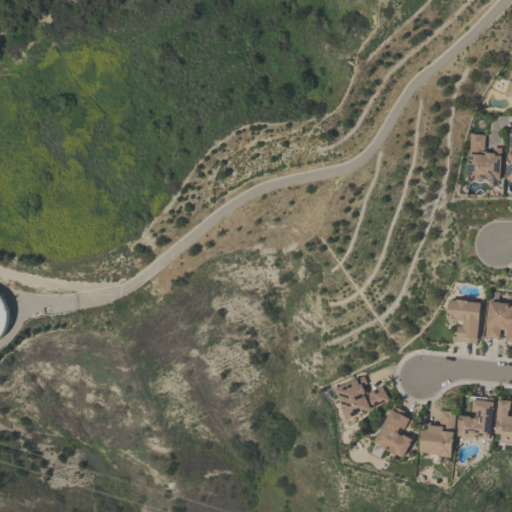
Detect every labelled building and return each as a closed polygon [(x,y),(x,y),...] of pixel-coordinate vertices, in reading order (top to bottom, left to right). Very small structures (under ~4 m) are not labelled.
[(511,96),(503,94),(507,82),(506,82),(510,69),(510,70),(511,65),(511,96)] [(499,179),(491,178),(491,180),(480,179),(480,180),(466,180),(469,133),(484,134),(483,147),(501,148),(499,179)] [(445,319),(447,299),(454,300),(454,299),(467,300),(467,301),(480,302),(475,343),(451,341),(451,335),(456,336),(457,326),(461,326),(462,321),(461,321),(460,320),(456,319),(456,320),(445,319)] [(498,301),(498,302),(506,303),(506,305),(511,305),(511,344),(504,344),(504,337),(505,337),(506,329),(499,329),(498,338),(484,336),(487,300),(498,301)] [(334,389),(355,379),(362,375),(366,383),(363,384),(366,392),(381,386),(383,391),(384,390),(388,399),(369,408),(369,410),(346,421),(340,408),(341,407),(337,398),(338,397),(334,389)] [(489,439),(476,438),(476,439),(463,438),(464,436),(456,436),(458,415),(469,416),(469,418),(473,419),(474,418),(474,417),(475,418),(476,412),(471,412),(472,400),(493,402),(489,439)] [(498,400),(510,401),(509,416),(511,416),(511,443),(505,443),(505,442),(500,441),(501,434),(495,434),(498,400)] [(392,405),(411,414),(409,418),(417,422),(414,428),(406,424),(403,430),(399,427),(397,432),(398,433),(397,434),(401,436),(402,435),(411,439),(402,457),(396,454),(395,455),(383,449),(379,459),(369,454),(374,443),(373,443),(392,405)] [(438,426),(439,411),(455,413),(450,457),(439,456),(439,462),(437,463),(435,463),(433,463),(431,462),(432,457),(427,457),(427,454),(426,454),(426,452),(418,452),(421,421),(428,422),(428,425),(438,426)]
